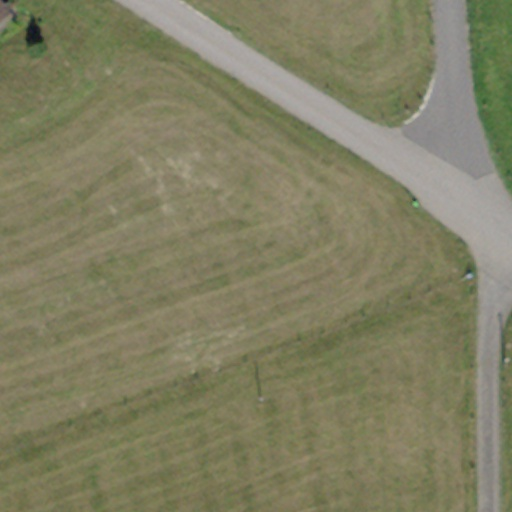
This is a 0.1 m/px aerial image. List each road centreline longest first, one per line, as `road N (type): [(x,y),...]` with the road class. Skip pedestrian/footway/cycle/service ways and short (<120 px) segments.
road 1 (residential): [(456,199),(149,0)]
road 2 (residential): [(493,224),(492,511)]
road 3 (residential): [(447,0),(456,199)]
